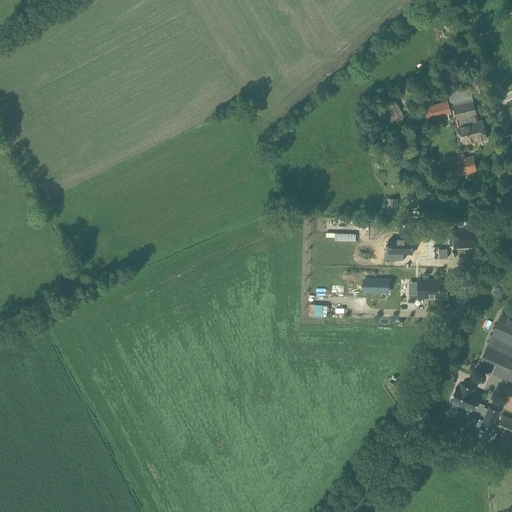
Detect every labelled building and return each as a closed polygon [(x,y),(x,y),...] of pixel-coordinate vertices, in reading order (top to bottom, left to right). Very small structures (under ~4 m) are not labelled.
[(486,140),(482,121),(478,122),(476,114),(474,99),(472,99),(472,96),(469,86),(457,89),(457,88),(447,91),(449,100),(451,107),(452,107),(456,119),(458,127),(456,128),(461,146),(486,140)] [(447,103),(424,109),(427,119),(450,113),(447,103)] [(477,171),(473,158),(458,162),(457,158),(447,161),(452,178),(477,171)] [(452,228),(454,250),(479,248),(477,226),(452,228)] [(301,239),(300,261),(311,261),(311,239),(301,239)] [(377,248),(376,266),(399,267),(399,259),(409,259),(410,240),(400,240),(400,239),(391,239),(391,240),(381,240),(381,248),(377,248)] [(313,271),(301,270),(300,295),(312,296),(313,271)] [(388,279),(365,278),(365,288),(388,288),(388,279)] [(418,298),(447,298),(447,281),(418,280),(418,298)] [(511,320),(501,316),(478,367),(511,381),(511,320)] [(456,387),(450,402),(473,412),(474,410),(481,412),(480,415),(481,415),(485,417),(482,425),(491,429),(498,411),(489,407),(489,409),(484,407),(485,405),(477,402),(480,397),(471,393),(473,389),(461,384),(459,388),(456,387)] [(511,419),(502,415),(495,432),(511,439),(511,419)]
